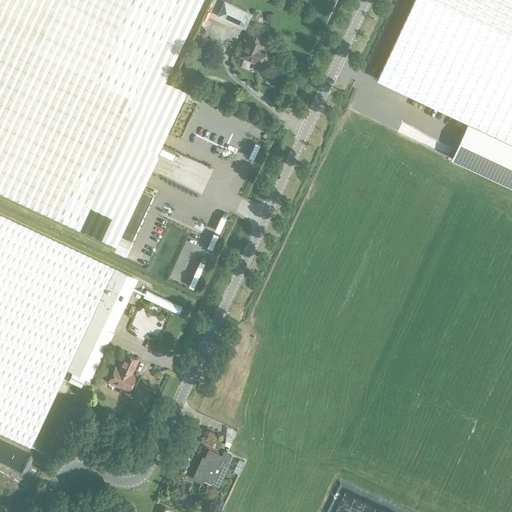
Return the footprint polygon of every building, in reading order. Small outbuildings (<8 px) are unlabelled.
[(166,80),(194,20),(203,0),(0,0),(0,191),(116,245),(119,237),(120,236),(112,232),(133,186),(141,190),(144,184),(167,134),(188,90),(166,80)] [(252,13),(230,3),(231,0),(224,0),(219,13),(234,21),(233,22),(245,28),(252,13)] [(511,0),(414,0),(378,79),(468,121),(465,128),(456,148),(455,149),(452,157),(452,158),(511,185),(511,0)] [(266,37),(253,31),(242,55),(255,61),(253,65),(253,67),(253,68),(255,70),(256,71),(258,71),(260,70),(261,68),(263,65),(264,65),(270,52),(258,46),(259,43),(261,44),(264,37),(266,38),(266,37)] [(147,205),(152,195),(141,190),(133,186),(112,232),(120,236),(131,241),(146,209),(145,209),(146,205),(147,205)] [(0,432),(30,447),(67,369),(114,267),(2,214),(0,213),(0,432)] [(67,369),(73,372),(69,380),(81,386),(85,377),(90,380),(138,278),(114,267),(67,369)] [(135,375),(131,373),(138,359),(124,353),(118,367),(115,366),(108,381),(121,386),(122,388),(125,390),(127,389),(128,390),(135,375)] [(232,453),(227,451),(224,450),(221,458),(217,456),(218,453),(210,450),(206,458),(204,457),(197,470),(196,471),(197,472),(194,478),(203,482),(205,477),(210,479),(209,481),(219,486),(230,462),(228,462),(232,453)]
